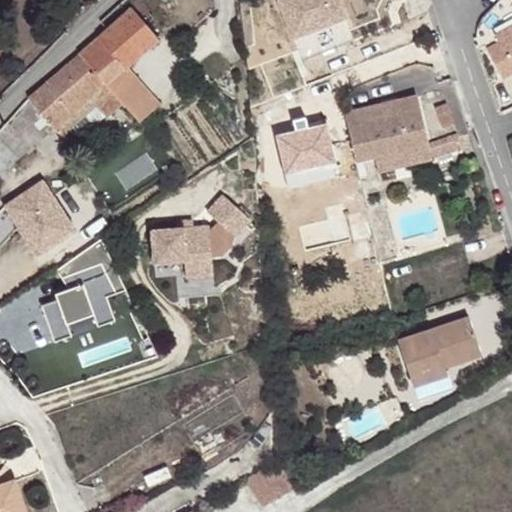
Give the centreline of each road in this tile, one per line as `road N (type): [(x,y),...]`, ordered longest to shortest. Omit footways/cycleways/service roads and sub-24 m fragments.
road 1 (residential): [(112,0),(0,113)]
road 2 (residential): [(491,132),(449,7)]
